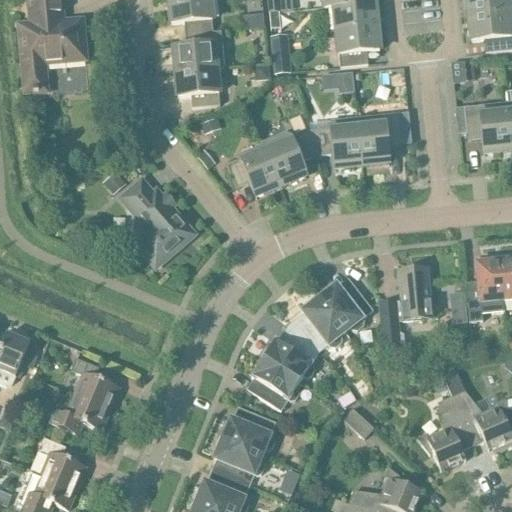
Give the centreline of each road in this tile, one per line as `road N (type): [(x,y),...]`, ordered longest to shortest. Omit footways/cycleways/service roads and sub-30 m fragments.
road 1 (residential): [(133,0),(146,123),(249,260)]
road 2 (tertiary): [(131,511),(205,325),(249,260)]
road 3 (tertiary): [(249,260),(331,232),(443,222)]
road 4 (residential): [(443,222),(430,64)]
